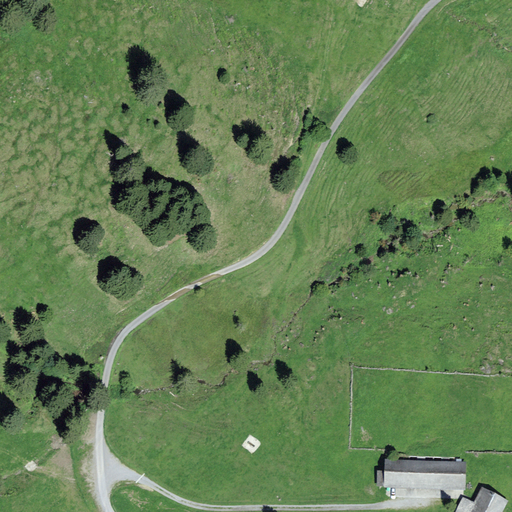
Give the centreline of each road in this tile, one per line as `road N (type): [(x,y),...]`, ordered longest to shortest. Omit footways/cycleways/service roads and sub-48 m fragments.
road 1 (unclassified): [(438,0),(332,129),(267,250),(152,309),(122,334),(110,361),(100,463)]
road 2 (track): [(432,504),(212,508),(100,463),(114,511)]
